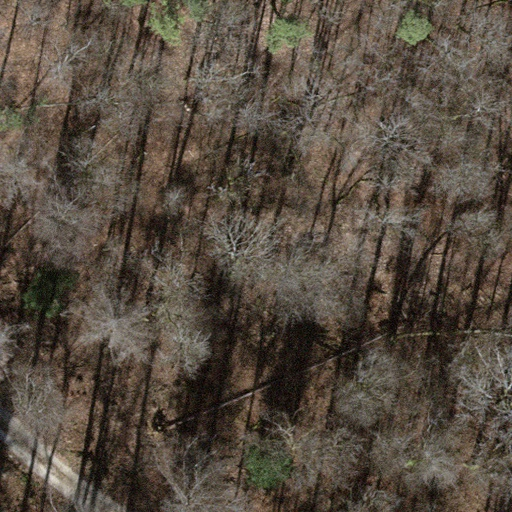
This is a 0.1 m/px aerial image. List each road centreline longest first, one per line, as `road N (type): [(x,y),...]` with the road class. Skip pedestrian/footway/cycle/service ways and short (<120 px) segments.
road 1 (track): [(511,276),(0,177)]
road 2 (track): [(0,411),(46,461),(118,511)]
